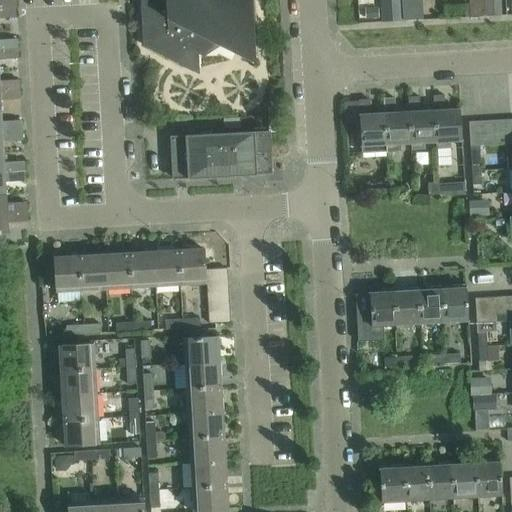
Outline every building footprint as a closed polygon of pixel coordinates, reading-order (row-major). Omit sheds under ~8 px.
[(0,0),(0,9),(15,9),(14,0),(0,0)] [(139,0),(143,47),(194,73),(195,69),(199,69),(198,50),(214,40),(223,45),(231,49),(251,35),(248,0),(139,0)] [(401,20),(400,0),(380,0),(381,21),(401,20)] [(484,0),(486,13),(500,12),(499,0),(484,0)] [(484,1),(468,1),(469,16),(485,15),(484,1)] [(378,7),(367,8),(368,18),(378,18),(378,7)] [(15,9),(0,9),(0,19),(15,18),(15,9)] [(0,50),(17,49),(16,40),(0,40),(0,50)] [(17,49),(0,50),(0,60),(17,59),(17,49)] [(0,91),(19,90),(19,81),(0,81),(0,91)] [(19,90),(0,91),(0,111),(1,112),(0,102),(0,101),(20,100),(19,90)] [(432,96),(433,111),(434,111),(436,143),(435,143),(436,150),(462,148),(459,110),(444,111),(444,96),(432,96)] [(408,98),(408,113),(409,113),(411,144),(410,144),(411,151),(436,150),(435,143),(436,143),(434,111),(433,111),(420,112),(419,97),(408,98)] [(383,99),(384,114),(386,146),(385,146),(386,153),(411,151),(410,144),(411,144),(409,113),(408,113),(395,114),(394,99),(383,99)] [(384,114),(370,115),(369,100),(358,101),(361,154),(386,153),(385,146),(386,146),(384,114)] [(1,112),(0,111),(0,132),(21,131),(21,121),(1,122),(1,112)] [(492,121),(480,122),(482,146),(494,145),(492,121)] [(504,121),(492,121),(494,145),(506,145),(504,121)] [(482,146),(480,122),(468,123),(470,147),(478,146),(482,146)] [(21,131),(0,132),(0,152),(3,153),(2,142),(22,141),(21,131)] [(172,181),(239,177),(246,176),(259,183),(263,175),(272,175),(270,132),(170,138),(172,181)] [(478,146),(470,147),(470,157),(479,157),(478,146)] [(3,153),(0,152),(0,173),(24,172),(23,162),(3,163),(3,153)] [(470,157),(471,171),(480,171),(479,157),(470,157)] [(480,171),(471,171),(472,185),(481,185),(480,171)] [(24,172),(0,173),(0,193),(5,193),(5,183),(24,181),(24,172)] [(455,183),(440,184),(441,195),(456,195),(455,183)] [(387,190),(377,191),(378,199),(387,198),(387,190)] [(5,193),(0,193),(0,214),(26,213),(26,203),(6,204),(5,193)] [(483,200),(469,200),(469,216),(484,215),(483,200)] [(26,213),(0,214),(0,248),(6,248),(5,235),(7,235),(7,224),(27,222),(26,213)] [(204,250),(178,251),(180,286),(206,284),(206,281),(205,270),(204,250)] [(178,251),(154,253),(156,287),(180,286),(178,251)] [(154,253),(129,254),(131,288),(156,287),(154,253)] [(129,254),(104,256),(106,290),(131,288),(129,254)] [(104,256),(79,257),(81,291),(106,290),(104,256)] [(81,291),(79,257),(54,259),(56,293),(57,293),(58,303),(82,302),(81,291)] [(227,269),(205,270),(206,281),(227,280),(227,269)] [(227,280),(206,281),(206,284),(206,292),(228,291),(227,280)] [(451,289),(442,290),(441,290),(443,323),(467,321),(467,323),(468,323),(466,285),(451,285),(451,289)] [(427,291),(418,291),(417,291),(419,324),(443,323),(441,290),(442,290),(442,286),(427,287),(427,291)] [(403,292),(394,292),(393,293),(395,326),(419,324),(417,291),(418,291),(418,287),(403,288),(403,292)] [(370,294),(370,290),(369,290),(372,342),(383,341),(382,326),(395,326),(393,293),(394,292),(394,289),(379,290),(379,293),(370,294)] [(228,291),(206,292),(207,303),(229,301),(228,291)] [(511,319),(511,297),(499,298),(500,322),(511,321),(511,319)] [(488,322),(487,298),(475,299),(476,323),(488,322)] [(499,298),(487,298),(488,322),(500,322),(499,298)] [(229,301),(207,303),(207,313),(229,312),(229,301)] [(229,312),(207,313),(208,324),(230,323),(229,312)] [(200,319),(182,320),(183,329),(200,328),(200,319)] [(183,329),(182,320),(165,321),(166,330),(183,329)] [(150,322),(133,323),(134,332),(151,331),(150,322)] [(134,332),(133,323),(116,324),(116,333),(134,332)] [(101,325),(83,326),(84,335),(101,334),(101,325)] [(84,335),(83,326),(66,327),(67,336),(84,335)] [(477,333),(477,348),(486,347),(485,333),(477,333)] [(184,339),(185,364),(219,362),(218,337),(184,339)] [(150,341),(140,341),(141,359),(151,358),(150,341)] [(59,346),(60,372),(95,370),(93,344),(59,346)] [(486,347),(477,348),(478,362),(487,361),(486,347)] [(126,350),(127,368),(136,367),(135,350),(126,350)] [(459,354),(445,355),(446,364),(460,363),(459,354)] [(446,364),(445,355),(431,356),(432,365),(446,364)] [(411,357),(397,358),(398,367),(412,366),(411,357)] [(398,367),(397,358),(383,359),(384,368),(398,367)] [(219,362),(185,364),(187,389),(221,387),(219,362)] [(136,367),(127,368),(128,385),(137,385),(136,367)] [(95,370),(60,372),(62,396),(96,394),(95,370)] [(142,374),(143,391),(153,391),(152,373),(142,374)] [(488,381),(471,382),(472,396),(489,395),(488,381)] [(221,387),(187,389),(188,414),(222,412),(221,387)] [(153,391),(143,391),(144,409),(154,408),(153,391)] [(96,394),(62,396),(63,421),(98,419),(96,394)] [(489,395),(472,396),(473,410),(495,409),(494,395),(489,395)] [(128,400),(129,417),(139,417),(138,399),(128,400)] [(222,412),(188,414),(189,438),(224,436),(222,412)] [(139,417),(129,417),(131,435),(140,434),(139,417)] [(98,419),(63,421),(65,447),(99,445),(98,419)] [(145,424),(146,441),(156,440),(155,423),(145,424)] [(224,436),(189,438),(191,463),(225,461),(224,436)] [(156,440),(146,441),(147,458),(157,458),(156,440)] [(141,448),(123,450),(124,459),(141,458),(141,448)] [(108,450),(90,451),(91,461),(108,460),(108,450)] [(91,461),(90,451),(73,452),(73,462),(91,461)] [(485,464),(476,464),(475,464),(477,499),(502,498),(500,459),(485,460),(485,464)] [(225,461),(191,463),(192,488),(227,486),(225,461)] [(461,465),(452,466),(451,466),(453,500),(477,499),(475,464),(476,464),(476,461),(461,461),(461,465)] [(437,466),(428,467),(427,467),(429,502),(453,500),(451,466),(452,466),(452,462),(437,463),(437,466)] [(413,468),(404,468),(403,468),(405,503),(429,502),(427,467),(428,467),(428,463),(413,464),(413,468)] [(380,470),(380,466),(379,466),(381,505),(405,503),(403,468),(404,468),(404,465),(389,465),(389,469),(380,470)] [(148,473),(149,491),(159,490),(158,473),(148,473)] [(227,486),(192,488),(193,511),(215,511),(228,511),(227,486)] [(159,490),(149,491),(150,508),(160,507),(159,490)] [(144,511),(143,499),(118,500),(118,511),(144,511)] [(118,511),(118,500),(93,502),(93,511),(118,511)] [(93,511),(93,502),(68,503),(68,511),(93,511)]
